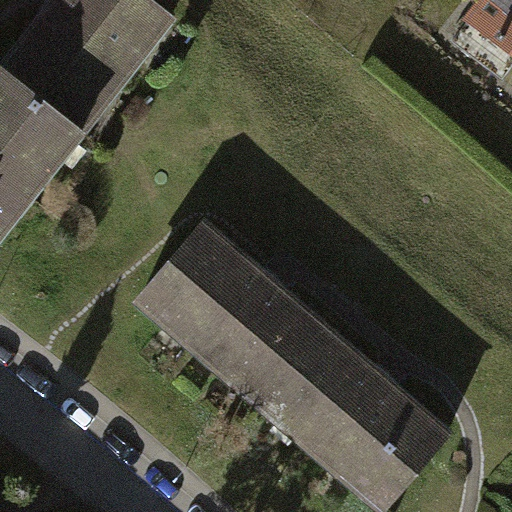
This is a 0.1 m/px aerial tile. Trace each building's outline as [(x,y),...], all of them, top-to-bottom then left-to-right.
[(45,21),(1,75),(74,133),(166,16),(145,0),(53,0),(40,17),(45,21)] [(511,0),(483,0),(456,36),(498,73),(507,55),(511,58),(511,0)] [(0,226),(74,133),(1,75),(0,77),(0,226)] [(291,367),(321,331),(275,292),(279,287),(255,267),(252,270),(199,226),(139,297),(273,409),(301,375),(291,367)] [(301,375),(273,409),(385,503),(443,435),(389,390),(394,385),(370,365),(366,369),(321,331),(291,367),(301,375)]
